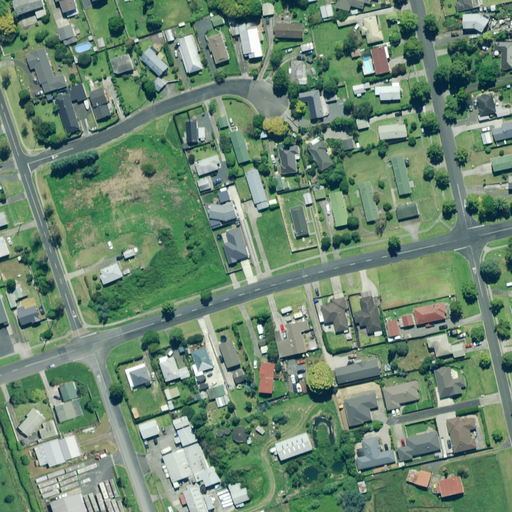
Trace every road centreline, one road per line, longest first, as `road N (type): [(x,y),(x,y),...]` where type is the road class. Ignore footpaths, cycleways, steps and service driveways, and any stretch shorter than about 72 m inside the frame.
road 1 (residential): [(86,345),(285,280),(469,238)]
road 2 (residential): [(269,100),(247,88),(218,87),(22,165)]
road 3 (residential): [(469,238),(415,0)]
road 4 (residential): [(86,345),(22,165)]
road 5 (residential): [(511,424),(469,238)]
road 6 (residential): [(149,511),(86,345)]
